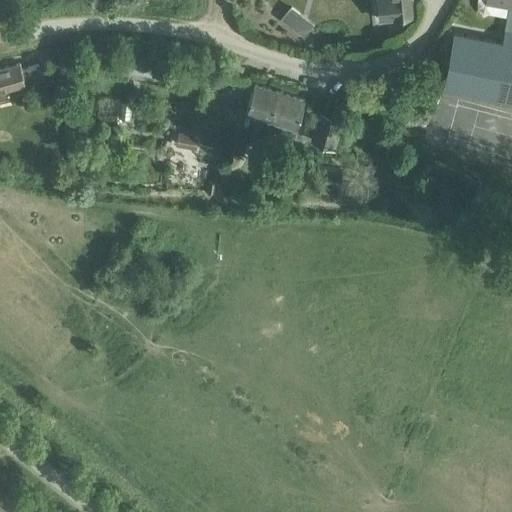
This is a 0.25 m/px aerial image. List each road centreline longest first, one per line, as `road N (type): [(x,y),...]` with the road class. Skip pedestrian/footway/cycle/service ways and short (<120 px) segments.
road 1 (unclassified): [(0,35),(134,24),(322,70),(366,70),(415,46),(443,0)]
road 2 (unclassified): [(93,511),(0,434)]
